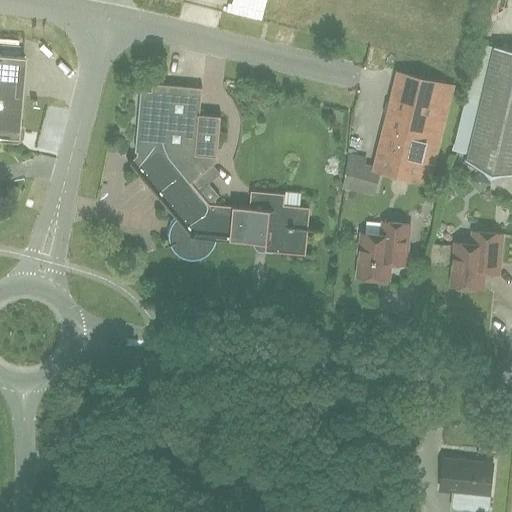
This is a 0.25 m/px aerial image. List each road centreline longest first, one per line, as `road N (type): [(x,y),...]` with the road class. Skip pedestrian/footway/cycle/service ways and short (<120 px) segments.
road 1 (tertiary): [(511,382),(77,334)]
road 2 (unclassified): [(38,286),(107,23)]
road 3 (unclassified): [(371,80),(107,23)]
road 4 (unclassified): [(11,511),(29,385)]
